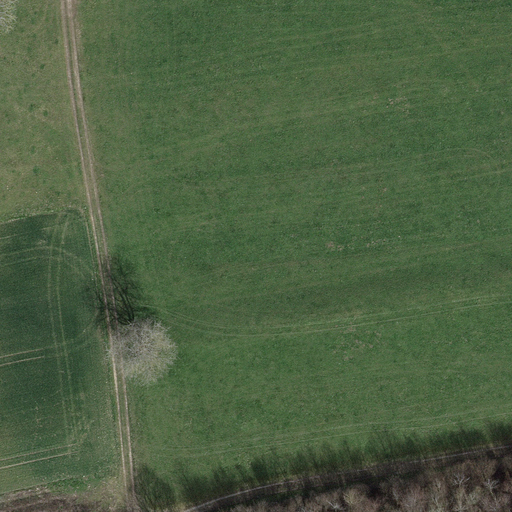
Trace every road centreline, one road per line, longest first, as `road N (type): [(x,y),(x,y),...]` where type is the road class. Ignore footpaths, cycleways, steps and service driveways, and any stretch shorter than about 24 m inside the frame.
road 1 (track): [(129,511),(118,376),(63,0)]
road 2 (track): [(511,450),(252,492),(210,511)]
